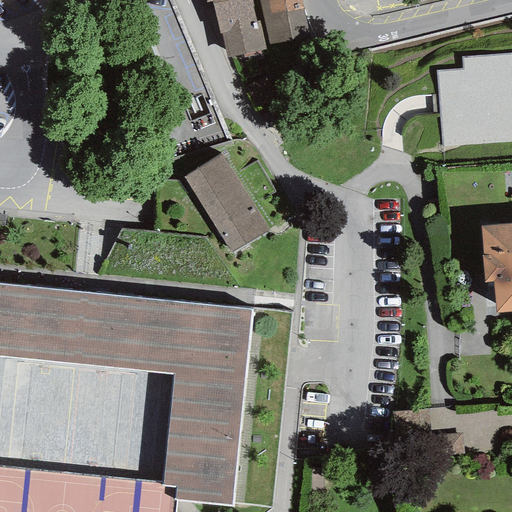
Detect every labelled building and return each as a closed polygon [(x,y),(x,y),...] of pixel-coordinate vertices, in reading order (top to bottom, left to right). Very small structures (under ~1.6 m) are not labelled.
[(269,48),(258,0),(229,0),(212,4),(219,34),(222,33),(227,58),(269,48)] [(300,0),(258,0),(269,48),(269,51),(310,43),(300,0)] [(511,51),(439,56),(446,144),(511,142),(511,51)] [(221,153),(184,177),(232,253),(269,229),(221,153)] [(511,224),(480,226),(484,283),(494,282),(496,313),(511,311),(511,224)] [(0,283),(0,357),(173,375),(162,487),(175,489),(174,500),(232,506),(252,309),(0,283)] [(395,405),(395,431),(434,431),(433,447),(475,448),(476,406),(395,405)]
